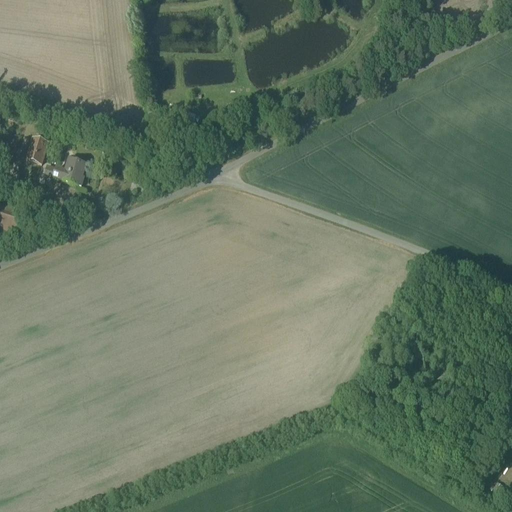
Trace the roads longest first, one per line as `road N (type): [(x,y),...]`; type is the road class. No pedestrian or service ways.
road 1 (unclassified): [(511,28),(215,178)]
road 2 (unclassified): [(511,300),(215,178)]
road 3 (unclassified): [(215,178),(0,264)]
road 4 (unclassified): [(215,178),(0,104)]
